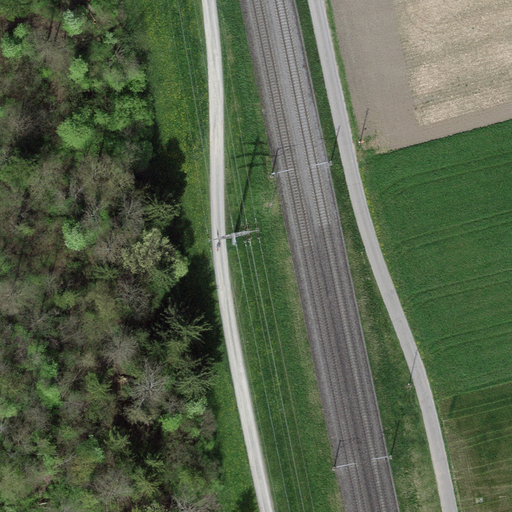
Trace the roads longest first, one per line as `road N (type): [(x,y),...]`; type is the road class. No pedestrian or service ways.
road 1 (unclassified): [(451,511),(426,397),(355,190),(315,0)]
road 2 (track): [(207,0),(219,264),(266,511)]
